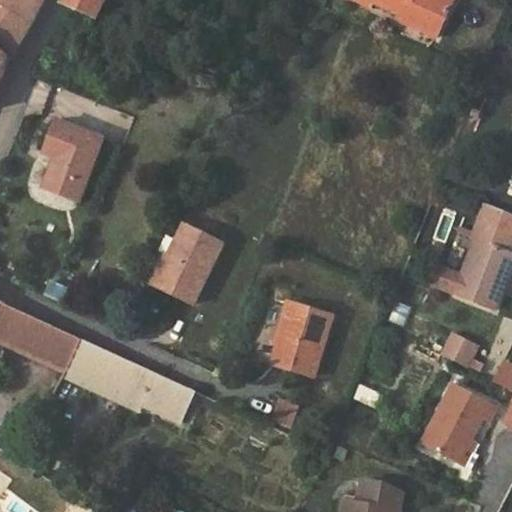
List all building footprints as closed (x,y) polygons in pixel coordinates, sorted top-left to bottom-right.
[(0,0),(0,3),(1,4),(32,24),(43,0),(0,0)] [(65,0),(64,3),(95,18),(103,0),(65,0)] [(376,0),(376,1),(406,17),(404,22),(436,37),(454,1),(452,0),(376,0)] [(1,4),(0,5),(0,50),(10,60),(21,42),(32,24),(1,4)] [(0,85),(10,60),(0,50),(0,85)] [(81,202),(105,138),(58,121),(46,153),(57,157),(61,159),(58,168),(54,166),(46,189),(81,202)] [(511,215),(485,204),(476,224),(511,238),(511,215)] [(165,256),(151,283),(194,304),(222,243),(185,224),(170,258),(165,256)] [(511,244),(511,238),(476,224),(470,239),(474,241),(459,277),(452,295),(491,311),(511,258),(511,253),(509,252),(511,244)] [(452,295),(459,277),(436,267),(429,286),(452,295)] [(280,346),(293,304),(287,301),(274,343),(280,346)] [(0,335),(69,367),(64,376),(140,411),(144,404),(181,421),(195,393),(0,303),(0,335)] [(280,346),(275,364),(315,376),(332,316),(293,304),(280,346)] [(444,354),(467,365),(476,348),(453,337),(444,354)] [(494,383),(511,390),(511,364),(504,361),(494,383)] [(456,384),(425,444),(462,463),(475,440),(485,420),(491,422),(499,407),(456,384)] [(362,386),(357,398),(382,408),(387,396),(362,386)] [(469,467),(481,443),(475,440),(462,463),(469,467)] [(400,511),(404,493),(386,485),(364,481),(360,504),(344,501),(342,511),(400,511)]
